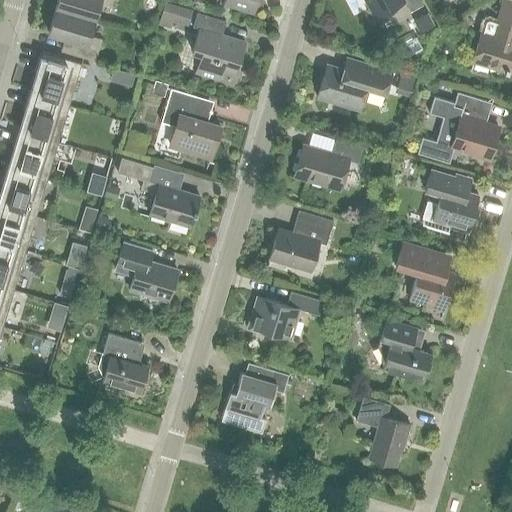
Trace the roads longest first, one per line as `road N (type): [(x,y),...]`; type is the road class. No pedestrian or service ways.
road 1 (residential): [(154,511),(291,0)]
road 2 (residential): [(426,511),(511,226)]
